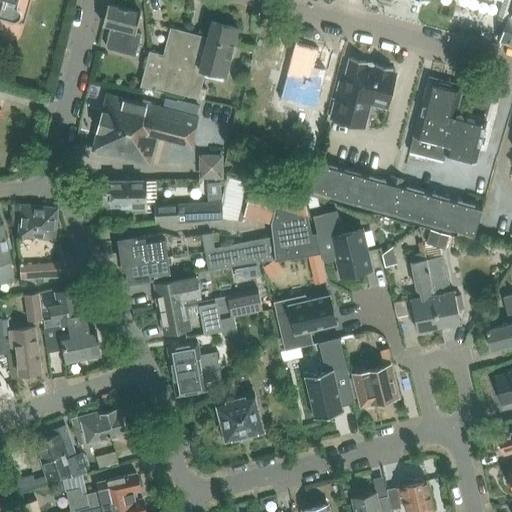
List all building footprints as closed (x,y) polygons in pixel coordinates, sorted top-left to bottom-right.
[(0,0),(0,19),(15,24),(19,22),(21,17),(21,12),(14,6),(15,0),(0,0)] [(511,0),(503,0),(497,18),(506,22),(500,41),(511,44),(511,0)] [(108,5),(103,25),(110,27),(104,47),(136,55),(136,53),(141,34),(136,33),(141,13),(108,5)] [(206,44),(199,71),(205,72),(225,78),(238,28),(212,22),(206,44)] [(149,50),(144,71),(159,75),(156,87),(184,95),(192,65),(179,62),(185,38),(186,32),(170,28),(169,33),(164,54),(149,50)] [(185,38),(179,62),(192,65),(184,95),(204,100),(207,90),(201,89),(205,72),(199,71),(206,44),(185,38)] [(280,99),(315,109),(325,70),(314,67),(318,49),(295,43),(280,99)] [(393,68),(373,63),(350,58),(343,84),(339,83),(330,119),(358,126),(363,102),(387,108),(395,73),(392,72),(393,68)] [(141,83),(140,85),(155,90),(156,87),(159,75),(144,71),(141,83)] [(443,156),(475,165),(486,121),(455,112),(462,86),(429,77),(413,138),(446,146),(443,156)] [(194,137),(199,117),(107,93),(93,149),(148,164),(158,128),(194,137)] [(303,137),(320,141),(327,114),(310,110),(303,137)] [(264,170),(267,157),(256,154),(253,167),(264,170)] [(329,198),(384,214),(393,181),(316,159),(306,194),(327,201),(329,198)] [(222,201),(222,215),(237,219),(247,181),(227,176),(222,201)] [(107,182),(107,184),(105,188),(105,193),(108,197),(108,199),(111,199),(111,207),(133,206),(133,210),(145,210),(145,211),(155,211),(155,205),(157,205),(156,181),(107,182)] [(393,181),(384,214),(449,232),(473,238),(482,206),(393,181)] [(275,258),(275,260),(319,252),(315,232),(312,233),(308,215),(303,195),(253,183),(243,216),(272,223),(273,237),(215,249),(218,269),(239,265),(275,258)] [(222,201),(178,204),(178,203),(157,205),(155,205),(155,211),(155,222),(178,221),(178,223),(222,220),(222,215),(222,201)] [(53,258),(55,241),(58,208),(21,205),(17,237),(20,263),(21,278),(61,276),(59,258),(53,258)] [(334,250),(337,259),(341,277),(370,270),(361,229),(341,234),(336,211),(312,216),(321,253),(334,250)] [(0,224),(0,283),(0,284),(14,281),(11,261),(12,261),(3,223),(0,224)] [(202,240),(204,251),(215,249),(212,231),(201,233),(201,235),(202,240)] [(426,244),(445,249),(449,236),(430,231),(426,244)] [(120,239),(123,261),(167,254),(164,233),(136,237),(120,239)] [(383,254),(387,268),(396,261),(392,248),(383,254)] [(204,251),(208,269),(208,270),(218,269),(215,249),(204,251)] [(438,326),(432,294),(428,270),(427,259),(426,259),(424,251),(410,255),(412,262),(410,262),(415,290),(419,292),(420,297),(411,298),(417,330),(438,326)] [(167,254),(123,261),(124,268),(127,267),(129,281),(153,278),(154,274),(170,272),(167,254)] [(454,290),(446,292),(446,288),(449,287),(443,256),(427,259),(428,270),(432,294),(438,326),(460,322),(458,310),(464,309),(461,295),(455,296),(454,290)] [(262,266),(270,276),(281,269),(274,258),(262,266)] [(159,307),(160,309),(186,303),(185,299),(201,296),(196,275),(175,280),(155,284),(157,296),(156,298),(157,305),(159,307)] [(49,306),(51,320),(43,321),(44,328),(55,326),(61,325),(60,324),(86,320),(83,304),(78,305),(75,289),(54,293),(56,305),(49,306)] [(230,311),(231,316),(262,310),(258,289),(227,296),(227,297),(230,311)] [(24,294),(27,321),(42,319),(39,292),(24,294)] [(290,310),(276,313),(287,362),(315,355),(309,330),(336,324),(329,295),(306,300),(288,304),(290,310)] [(511,295),(504,297),(508,314),(510,314),(511,321),(511,323),(509,324),(507,323),(502,324),(501,326),(486,330),(491,349),(511,343),(511,295)] [(227,297),(215,299),(216,304),(217,303),(219,314),(230,311),(227,297)] [(186,303),(160,309),(164,333),(191,328),(186,303)] [(199,307),(204,333),(222,330),(220,319),(219,314),(217,303),(216,304),(199,307)] [(222,330),(222,331),(223,335),(236,332),(233,316),(220,319),(222,330)] [(60,324),(61,325),(67,324),(69,336),(62,338),(67,362),(100,356),(95,328),(88,330),(86,320),(60,324)] [(10,348),(16,348),(19,376),(41,373),(35,326),(8,329),(9,335),(10,348)] [(61,350),(55,326),(44,328),(47,354),(61,350)] [(313,417),(340,411),(338,400),(353,397),(339,337),(319,342),(326,369),(303,374),(313,417)] [(167,347),(176,396),(207,390),(206,382),(220,379),(215,353),(201,355),(198,341),(167,347)] [(389,348),(379,350),(383,366),(389,365),(393,364),(392,363),(389,348)] [(356,373),(364,405),(376,402),(378,404),(384,403),(385,400),(397,397),(389,365),(383,366),(356,373)] [(511,368),(494,374),(494,376),(501,403),(511,400),(511,368)] [(217,387),(219,399),(235,396),(233,384),(217,387)] [(224,437),(225,440),(264,430),(254,394),(216,403),(222,427),(219,430),(221,436),(224,437)] [(82,429),(86,442),(126,430),(121,411),(101,414),(100,411),(72,419),(79,444),(83,443),(79,429),(82,429)] [(75,476),(82,473),(89,470),(82,451),(75,454),(65,426),(52,431),(54,436),(33,444),(39,459),(39,458),(45,475),(47,482),(74,472),(75,476)] [(511,430),(498,434),(504,453),(511,451),(511,430)] [(96,482),(98,491),(86,494),(83,494),(82,490),(79,488),(67,491),(71,511),(76,510),(76,511),(102,504),(101,503),(141,494),(136,473),(96,482)] [(45,475),(35,479),(38,487),(48,484),(47,482),(45,475)] [(402,486),(386,489),(388,496),(391,511),(391,510),(401,507),(400,503),(406,502),(408,511),(426,511),(433,511),(426,479),(423,480),(421,479),(414,480),(412,482),(402,485),(402,486)] [(354,511),(391,511),(388,496),(377,498),(376,492),(373,493),(370,491),(363,492),(361,495),(352,498),(354,511)] [(101,503),(102,504),(76,511),(145,511),(141,494),(101,503)] [(40,511),(36,499),(18,504),(20,511),(40,511)]
